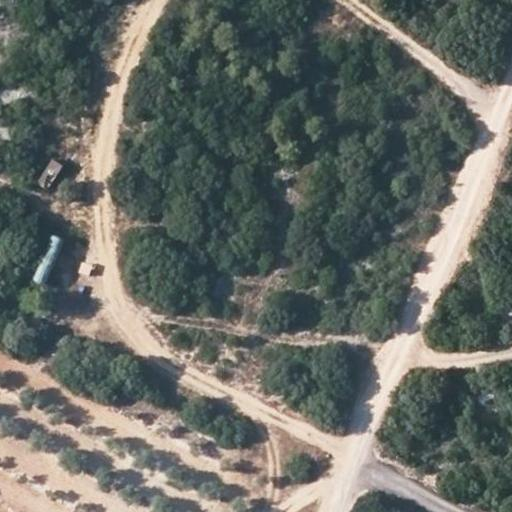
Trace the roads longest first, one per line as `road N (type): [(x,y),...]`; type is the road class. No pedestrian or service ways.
road 1 (track): [(450,511),(114,330),(156,313),(453,358),(511,348)]
road 2 (track): [(332,511),(344,455),(511,95)]
road 3 (track): [(114,330),(114,102),(160,0)]
road 4 (track): [(501,117),(347,0)]
road 5 (track): [(114,237),(0,184)]
road 6 (track): [(114,330),(0,294)]
